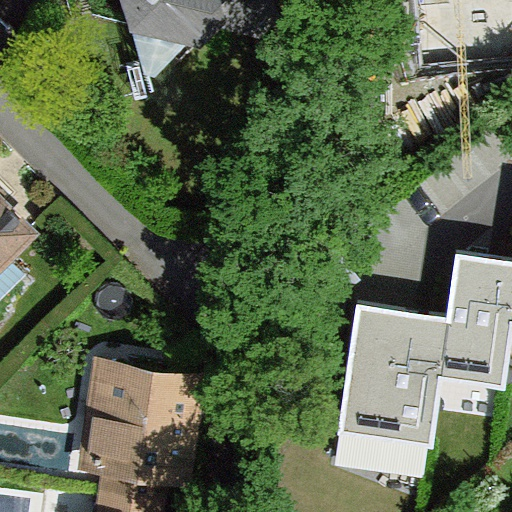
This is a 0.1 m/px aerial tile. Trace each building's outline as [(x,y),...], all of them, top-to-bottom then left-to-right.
[(137,0),(138,0),(142,31),(204,50),(228,28),(265,40),(284,23),(278,0),(137,0)] [(441,0),(450,10),(462,0),(441,0)] [(0,277),(46,232),(0,185),(0,277)] [(450,318),(358,304),(334,467),(425,480),(439,383),(505,392),(511,343),(511,261),(459,254),(450,318)] [(171,511),(175,482),(199,485),(212,372),(100,358),(87,467),(105,470),(99,511),(76,509),(75,511),(171,511)]
